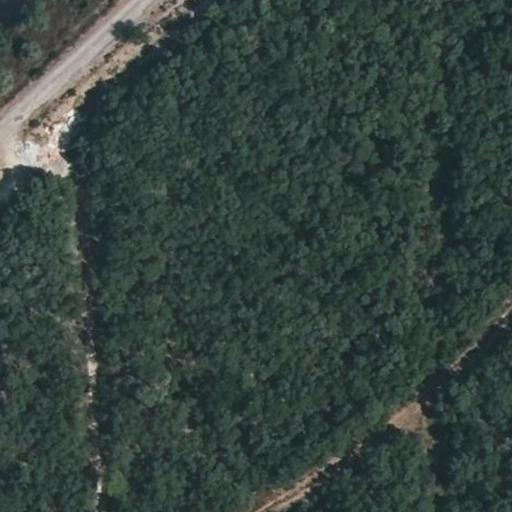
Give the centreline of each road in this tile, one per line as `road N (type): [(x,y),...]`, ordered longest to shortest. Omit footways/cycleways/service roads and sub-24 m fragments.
road 1 (track): [(104,511),(79,175),(63,162),(0,147)]
road 2 (track): [(0,132),(145,0)]
